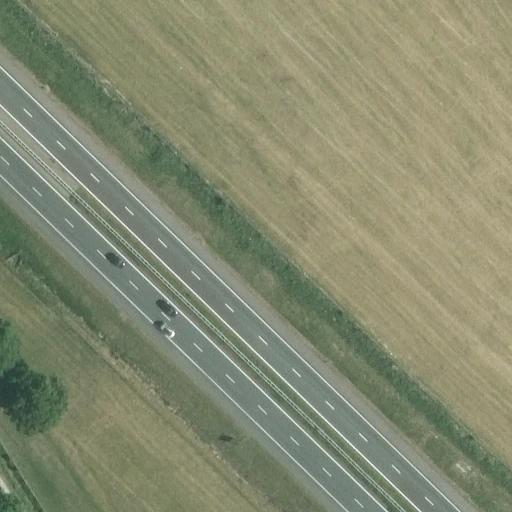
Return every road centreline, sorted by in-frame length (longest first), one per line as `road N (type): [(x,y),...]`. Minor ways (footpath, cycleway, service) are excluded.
road 1 (motorway): [(442,511),(0,84)]
road 2 (motorway): [(0,155),(367,511)]
